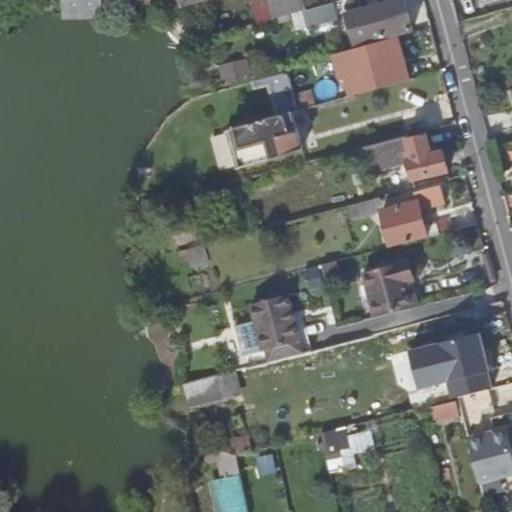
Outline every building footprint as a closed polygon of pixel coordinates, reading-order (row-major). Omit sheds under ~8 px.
[(62,0),(63,3),(71,5),(102,11),(146,0),(62,0)] [(306,12),(307,12),(303,0),(256,0),(253,1),(260,25),(306,12)] [(380,44),(415,34),(406,0),(371,10),(380,44)] [(307,12),(306,12),(311,29),(341,21),(337,4),(309,11),(307,12)] [(353,98),(384,89),(372,50),(337,59),(343,81),(348,79),(353,98)] [(290,73),(257,83),(258,89),(270,86),(279,118),(232,131),(243,169),(298,154),(287,116),(301,112),(290,73)] [(429,132),(393,141),(394,143),(400,161),(409,158),(416,181),(451,171),(447,153),(435,156),(429,132)] [(379,200),(406,193),(403,185),(398,187),(396,179),(386,181),(384,174),(373,177),(379,200)] [(395,247),(431,237),(423,208),(449,203),(444,186),(418,193),(420,202),(385,210),(395,247)] [(166,209),(172,222),(182,219),(178,206),(194,202),(192,195),(174,199),(165,202),(166,209)] [(164,224),(172,222),(166,209),(165,202),(159,204),(164,224)] [(324,265),(329,283),(342,280),(338,262),(324,265)] [(379,317),(415,308),(408,282),(412,281),(407,262),(367,272),(379,317)] [(415,308),(421,306),(414,280),(412,281),(408,282),(415,308)] [(292,295),(254,306),(268,351),(304,341),(292,295)] [(460,398),(496,389),(483,335),(440,345),(450,388),(418,395),(421,409),(460,398)] [(212,395),(200,381),(190,386),(202,402),(212,395)] [(350,425),(325,429),(330,457),(376,448),(373,429),(352,432),(350,425)] [(235,440),(238,456),(253,452),(250,437),(235,440)] [(275,465),(273,456),(259,460),(263,474),(280,470),(279,464),(275,465)]
